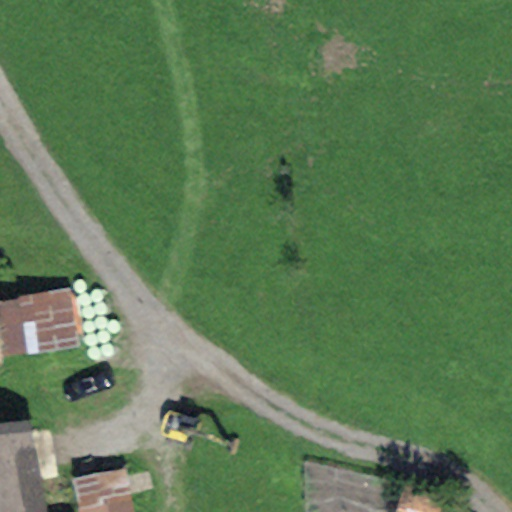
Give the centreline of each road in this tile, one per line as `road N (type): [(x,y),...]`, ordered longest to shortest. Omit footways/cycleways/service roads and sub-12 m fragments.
road 1 (track): [(496,511),(438,467),(342,437),(197,357)]
road 2 (track): [(197,357),(118,281),(0,102)]
